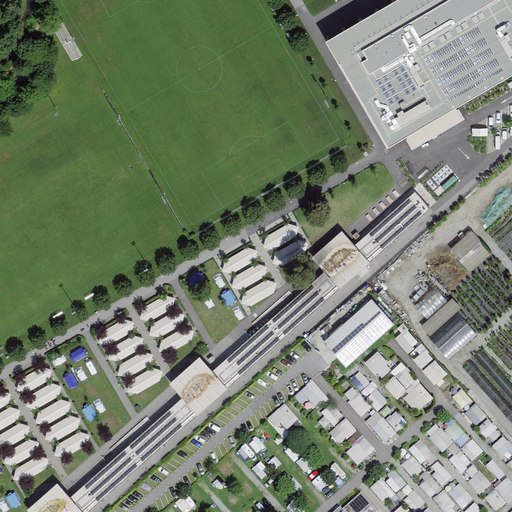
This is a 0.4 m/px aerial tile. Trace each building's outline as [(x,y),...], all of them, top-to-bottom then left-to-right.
[(511,70),(511,0),(379,0),(324,33),(389,143),(511,70)] [(87,511),(430,209),(415,192),(355,245),(324,273),(212,372),(181,399),(69,498),(53,511),(87,511)] [(354,192),(343,197),(347,204),(357,199),(354,192)] [(364,206),(354,210),(359,221),(369,217),(364,206)] [(471,270),(493,252),(474,229),(452,247),(471,270)] [(342,231),(311,258),(324,273),(355,245),(342,231)] [(281,232),(259,244),(256,249),(259,254),(265,254),(286,242),(289,236),(286,232),(281,232)] [(292,246),(271,259),(268,263),(270,268),(276,268),(297,256),(300,251),(298,246),(292,246)] [(210,317),(238,334),(272,277),(244,260),(210,317)] [(232,260),(222,276),(231,282),(242,266),(232,260)] [(452,295),(441,283),(417,306),(429,318),(452,295)] [(165,297),(144,309),(141,314),(144,319),(149,319),(171,307),(173,302),(171,297),(165,297)] [(393,322),(372,298),(325,339),(346,363),(393,322)] [(175,313),(154,326),(151,330),(153,335),(159,335),(180,323),(183,318),(181,314),(175,313)] [(124,321),(103,333),(100,338),(103,343),(109,343),(130,331),(133,326),(130,321),(124,321)] [(441,347),(450,357),(479,333),(469,322),(441,347)] [(411,352),(422,342),(408,326),(396,337),(411,352)] [(185,329),(163,342),(160,346),(163,351),(169,351),(190,339),(193,334),(190,329),(185,329)] [(134,337),(113,349),(110,354),(113,359),(118,359),(140,347),(142,342),(140,337),(134,337)] [(424,342),(417,347),(422,353),(415,358),(422,368),(436,358),(424,342)] [(79,347),(58,359),(55,364),(58,369),(64,369),(85,357),(88,352),(85,347),(79,347)] [(381,378),(394,369),(381,350),(367,359),(381,378)] [(143,354),(122,366),(119,371),(122,376),(128,375),(149,363),(152,358),(149,354),(143,354)] [(212,372),(199,358),(168,385),(181,399),(212,372)] [(393,370),(407,387),(418,378),(404,361),(393,370)] [(42,368),(21,380),(18,385),(21,390),(26,390),(48,378),(50,373),(48,368),(42,368)] [(152,368),(131,381),(128,385),(131,390),(137,390),(158,378),(161,373),(158,369),(152,368)] [(67,377),(74,388),(82,383),(76,372),(67,377)] [(361,391),(371,382),(361,372),(352,381),(361,391)] [(386,383),(398,398),(409,390),(396,375),(386,383)] [(421,380),(405,393),(419,410),(435,398),(421,380)] [(296,396),(310,413),(328,398),(315,381),(296,396)] [(52,385),(30,397),(27,402),(30,407),(36,406),(57,394),(60,389),(57,385),(52,385)] [(365,417),(373,408),(354,388),(345,396),(365,417)] [(143,403),(155,397),(151,389),(139,395),(143,403)] [(380,412),(390,402),(378,389),(368,399),(380,412)] [(454,398),(464,410),(474,401),(464,389),(454,398)] [(1,392),(0,393),(0,405),(7,402),(10,397),(7,392),(1,392)] [(86,411),(94,408),(89,396),(82,399),(86,411)] [(61,402),(40,414),(37,419),(39,423),(45,423),(66,411),(69,406),(67,402),(61,402)] [(286,438),(303,422),(286,404),(269,419),(286,438)] [(336,426),(345,416),(333,404),(323,414),(336,426)] [(476,404),(467,415),(480,426),(489,415),(476,404)] [(10,409),(0,414),(0,427),(16,419),(19,413),(16,409),(10,409)] [(367,422),(387,444),(398,433),(378,412),(367,422)] [(70,417),(49,429),(46,434),(49,439),(55,439),(76,427),(79,422),(76,417),(70,417)] [(331,434),(342,445),(358,430),(347,418),(331,434)] [(481,429),(488,438),(499,429),(492,421),(481,429)] [(20,425),(0,436),(0,447),(4,447),(25,435),(28,430),(25,425),(20,425)] [(80,433),(59,446),(55,450),(58,455),(64,455),(85,443),(88,438),(85,433),(80,433)] [(365,437),(348,453),(360,466),(377,450),(365,437)] [(420,465),(428,460),(431,466),(437,462),(425,440),(411,448),(420,465)] [(30,441),(8,453),(5,458),(8,463),(14,463),(35,451),(38,446),(35,441),(30,441)] [(413,456),(405,464),(416,476),(425,468),(413,456)] [(39,457),(18,470),(15,474),(18,479),(23,479),(44,467),(47,462),(45,458),(39,457)] [(387,477),(397,492),(407,486),(397,470),(387,477)] [(419,478),(432,498),(443,491),(429,471),(419,478)] [(317,482),(325,493),(332,487),(324,476),(317,482)] [(385,503),(396,493),(383,479),(372,488),(385,503)] [(466,509),(476,498),(460,484),(451,495),(466,509)] [(53,511),(69,498),(57,485),(27,511),(53,511)] [(339,506),(332,511),(378,511),(361,492),(342,509),(339,506)] [(485,511),(478,502),(464,511),(485,511)]
